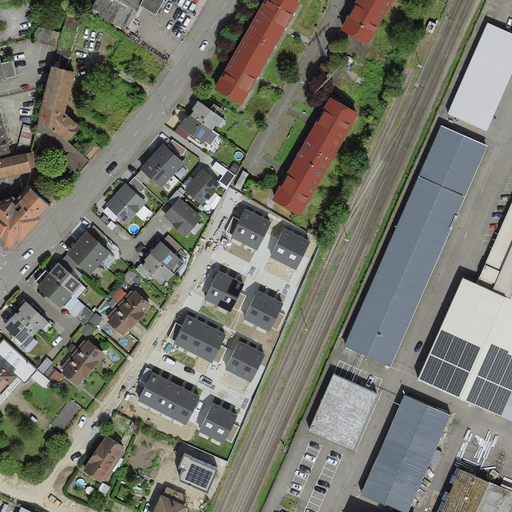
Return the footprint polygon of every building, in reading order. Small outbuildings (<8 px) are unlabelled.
[(141,0),(97,0),(94,7),(100,11),(98,15),(125,30),(138,6),(141,0)] [(141,0),(138,6),(155,15),(163,0),(141,0)] [(291,14),(265,0),(264,0),(255,17),(281,32),(291,14)] [(298,0),(265,0),(291,14),(298,0)] [(386,10),(368,0),(358,0),(351,12),(377,27),(386,10)] [(391,0),(368,0),(386,10),(391,0)] [(377,27),(351,12),(341,29),(367,44),(377,27)] [(91,22),(68,14),(61,32),(57,46),(55,50),(78,58),(91,22)] [(281,32),(255,17),(245,35),(271,50),(281,32)] [(61,32),(37,25),(32,40),(57,46),(61,32)] [(271,50),(245,35),(235,53),(261,68),(271,50)] [(511,64),(498,59),(472,48),(344,346),(387,365),(511,72),(511,64)] [(261,68),(235,53),(225,71),(251,86),(261,68)] [(0,58),(0,79),(16,76),(12,60),(1,63),(0,58)] [(76,69),(55,62),(37,116),(67,137),(80,123),(66,107),(76,69)] [(251,86),(225,71),(215,89),(241,104),(251,86)] [(356,112),(328,97),(319,114),(346,129),(356,112)] [(223,114),(200,98),(189,114),(211,130),(223,114)] [(0,108),(0,151),(9,150),(0,108)] [(203,142),(211,130),(189,114),(180,126),(203,142)] [(346,129),(319,114),(309,131),(337,146),(346,129)] [(67,137),(37,116),(32,140),(61,160),(73,146),(67,137)] [(337,146),(309,131),(300,148),(327,163),(337,146)] [(187,149),(172,139),(168,145),(183,155),(187,149)] [(98,149),(91,142),(82,153),(89,159),(98,149)] [(185,164),(164,144),(141,169),(142,170),(149,176),(162,188),(185,164)] [(61,160),(77,173),(89,159),(82,153),(73,146),(61,160)] [(327,163),(300,148),(290,165),(318,180),(327,163)] [(26,150),(30,165),(37,164),(34,149),(26,150)] [(26,150),(0,156),(0,174),(30,168),(30,165),(26,150)] [(318,180),(290,165),(281,182),(308,197),(318,180)] [(149,176),(142,170),(135,177),(142,183),(149,176)] [(203,172),(187,189),(202,203),(218,186),(203,172)] [(142,183),(135,177),(130,182),(141,193),(146,187),(142,183)] [(13,193),(0,195),(0,241),(1,246),(11,248),(53,202),(34,181),(18,198),(13,193)] [(141,193),(130,182),(128,185),(127,184),(106,205),(107,206),(103,211),(114,221),(118,217),(126,224),(147,202),(139,195),(141,193)] [(308,197),(281,182),(272,200),(299,215),(308,197)] [(181,201),(167,216),(187,234),(200,219),(181,201)] [(511,201),(478,279),(464,273),(417,379),(511,420),(511,201)] [(272,222),(246,209),(240,220),(233,216),(226,231),(233,235),(232,237),(258,250),(272,222)] [(311,241),(285,228),(271,257),(297,270),(311,241)] [(98,261),(108,250),(88,231),(78,242),(98,261)] [(160,240),(150,251),(172,272),(183,261),(160,240)] [(87,272),(98,261),(78,242),(67,253),(87,272)] [(172,272),(150,251),(145,256),(146,257),(135,270),(145,279),(152,271),(161,280),(167,274),(169,275),(172,272)] [(81,281),(60,261),(48,274),(69,294),(81,281)] [(245,284),(219,270),(204,299),(230,312),(232,308),(239,311),(247,296),(240,293),(245,284)] [(69,294),(48,274),(38,285),(59,304),(69,294)] [(152,302),(136,287),(126,298),(120,292),(112,300),(119,306),(106,320),(121,334),(152,302)] [(283,303),(257,290),(243,317),(269,330),(271,327),(278,331),(286,315),(279,312),(283,303)] [(49,320),(27,299),(4,323),(26,344),(34,336),(32,334),(41,324),(43,326),(49,320)] [(93,313),(78,301),(69,312),(84,325),(93,313)] [(227,334),(188,315),(182,326),(176,323),(169,338),(175,341),(174,343),(213,362),(214,360),(219,363),(227,348),(221,345),(227,334)] [(105,351),(87,336),(78,348),(73,344),(64,353),(69,358),(59,370),(77,384),(105,351)] [(36,367),(3,338),(0,341),(0,394),(15,377),(22,383),(29,375),(36,367)] [(266,354),(239,341),(225,369),(251,382),(266,354)] [(52,362),(45,356),(36,367),(29,375),(44,388),(50,380),(47,377),(54,368),(50,365),(52,362)] [(200,396),(152,372),(138,399),(185,424),(200,396)] [(376,392),(332,373),(307,430),(352,449),(376,392)] [(452,410),(406,390),(364,491),(410,510),(452,410)] [(238,415),(213,402),(199,430),(224,443),(226,439),(232,442),(240,427),(234,424),(238,415)] [(125,445),(107,433),(83,469),(101,481),(125,445)] [(181,478),(182,479),(209,490),(218,468),(191,457),(192,456),(185,452),(179,465),(186,467),(185,468),(184,469),(183,470),(182,471),(181,472),(181,473),(181,475),(181,476),(181,478)] [(508,511),(511,505),(511,489),(463,466),(441,511),(508,511)] [(186,495),(167,487),(165,492),(162,491),(152,511),(183,511),(187,503),(183,501),(186,495)]
